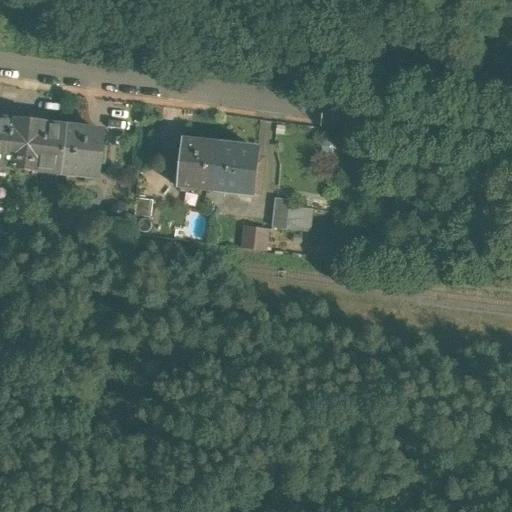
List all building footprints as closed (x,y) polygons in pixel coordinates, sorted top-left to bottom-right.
[(43,124),(14,120),(14,121),(0,119),(0,165),(50,171),(49,181),(57,182),(64,127),(43,124)] [(262,122),(259,135),(272,138),(276,125),(262,122)] [(85,129),(64,127),(57,182),(67,183),(68,173),(96,177),(101,130),(85,128),(85,129)] [(219,144),(182,140),(176,186),(205,189),(204,199),(211,200),(212,190),(214,190),(219,144)] [(256,149),(219,144),(214,190),(212,190),(211,200),(221,201),(222,191),(251,195),(256,149)] [(148,233),(151,199),(134,198),(131,232),(148,233)] [(291,199),(276,198),(275,208),(290,209),(290,206),(291,199)] [(290,209),(275,208),(274,227),(296,229),(298,207),(290,206),(290,209)] [(268,230),(242,227),(240,246),(266,249),(268,230)]
